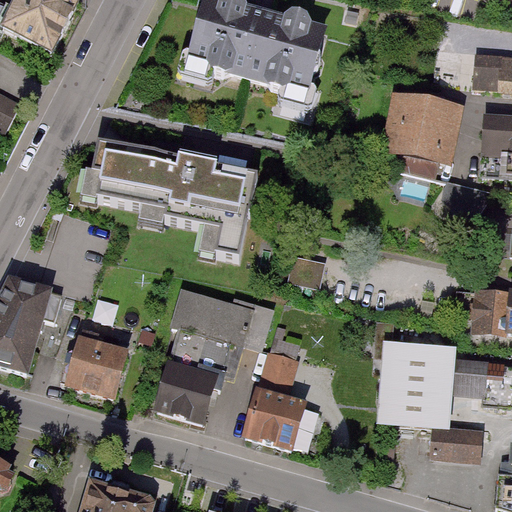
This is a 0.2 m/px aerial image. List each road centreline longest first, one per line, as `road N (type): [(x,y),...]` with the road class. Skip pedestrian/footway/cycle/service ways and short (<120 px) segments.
road 1 (residential): [(0,406),(383,511)]
road 2 (residential): [(0,248),(128,0)]
